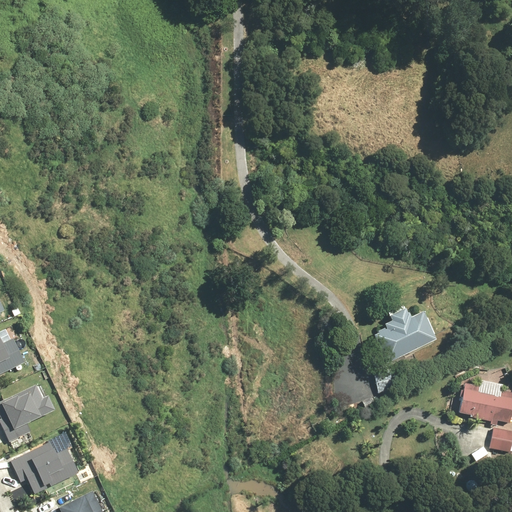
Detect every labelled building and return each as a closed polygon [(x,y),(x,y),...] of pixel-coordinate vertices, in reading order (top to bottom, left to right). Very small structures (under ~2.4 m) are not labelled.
[(375,336),(388,363),(436,340),(422,312),(411,318),(407,309),(390,317),(392,322),(384,326),(386,330),(375,336)] [(0,338),(0,376),(25,364),(13,339),(3,344),(0,338)] [(387,372),(373,376),(379,394),(393,389),(387,372)] [(465,384),(459,415),(490,421),(490,425),(496,426),(497,423),(509,425),(511,407),(511,393),(500,391),(499,395),(479,392),(480,387),(465,384)] [(46,398),(41,386),(37,388),(36,387),(0,402),(0,422),(9,443),(31,433),(27,426),(42,420),(41,418),(55,412),(48,397),(46,398)] [(319,412),(307,419),(315,433),(327,426),(319,412)] [(511,440),(511,431),(493,428),(490,448),(510,452),(511,440)] [(51,443),(11,462),(21,483),(28,480),(35,495),(78,475),(67,450),(57,455),(51,443)] [(489,454),(483,446),(472,455),(478,463),(489,454)] [(102,511),(92,493),(59,510),(60,511),(102,511)]
